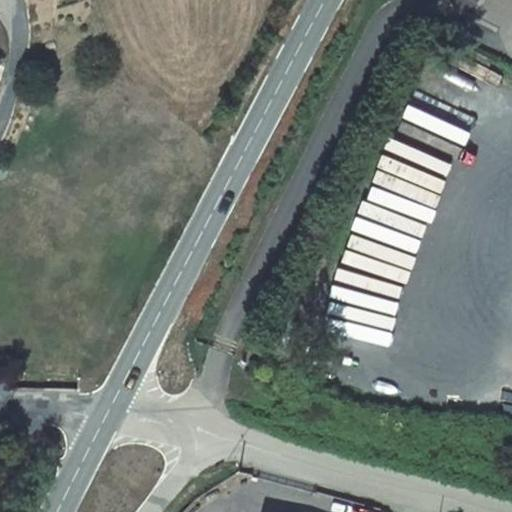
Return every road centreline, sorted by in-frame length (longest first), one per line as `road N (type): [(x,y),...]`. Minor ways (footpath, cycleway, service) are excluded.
road 1 (primary): [(326,0),(110,411)]
road 2 (unclassified): [(508,511),(110,411)]
road 3 (unclassified): [(0,119),(19,33),(0,2)]
